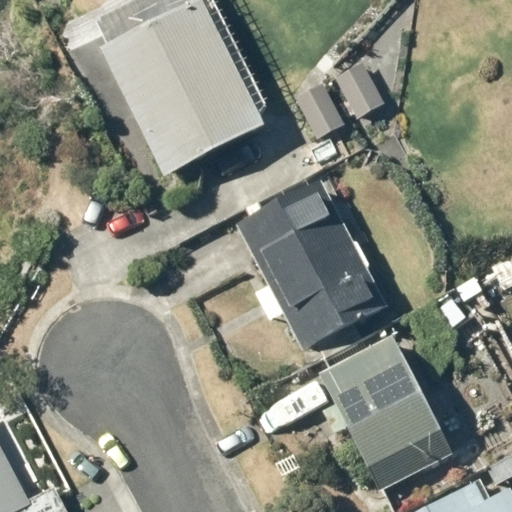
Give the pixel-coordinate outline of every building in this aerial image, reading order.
[(154,0),(97,30),(108,51),(99,56),(164,181),(264,129),(199,4),(190,9),(185,0),(154,0)] [(367,73),(343,85),(361,121),(385,109),(367,73)] [(323,92),(299,105),(320,141),(343,128),(323,92)] [(384,305),(316,189),(240,234),(270,286),(254,295),(270,323),(287,313),(308,349),(384,305)] [(511,288),(511,255),(491,267),(504,293),(511,288)] [(454,456),(395,342),(324,379),(384,493),(454,456)] [(0,511),(28,511),(33,510),(0,447),(0,511)] [(511,511),(511,500),(507,490),(482,502),(473,484),(418,511),(511,511)]
